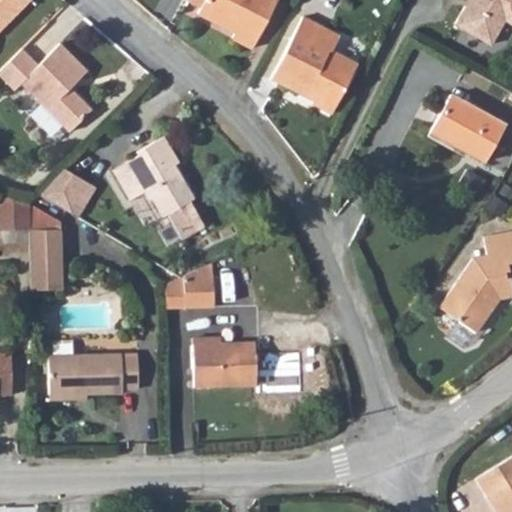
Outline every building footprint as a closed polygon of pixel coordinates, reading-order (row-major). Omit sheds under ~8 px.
[(0,0),(0,25),(25,0),(0,0)] [(184,0),(182,5),(196,12),(203,0),(184,0)] [(203,0),(196,12),(233,32),(230,38),(248,47),(272,0),(203,0)] [(511,0),(470,0),(466,8),(463,6),(453,24),(489,44),(503,20),(511,25),(511,0)] [(300,17),(288,40),(310,51),(322,28),(300,17)] [(310,51),(288,40),(268,78),(303,95),(308,85),(317,90),(312,100),(310,99),(308,104),(328,114),(354,63),(327,49),(335,35),(322,28),(310,51)] [(33,65),(19,51),(0,69),(0,74),(7,81),(12,86),(17,81),(38,102),(60,124),(65,130),(89,107),(68,86),(85,70),(57,42),(33,65)] [(308,85),(303,95),(310,99),(312,100),(317,90),(308,85)] [(448,93),(425,132),(478,162),(501,123),(448,93)] [(49,135),(60,124),(38,102),(27,113),(49,135)] [(176,161),(161,136),(134,152),(136,155),(110,170),(126,198),(137,191),(143,201),(148,198),(158,216),(164,213),(179,239),(202,225),(187,200),(191,197),(172,164),(176,161)] [(79,178),(63,168),(37,194),(68,213),(76,200),(68,195),(79,178)] [(68,213),(75,218),(94,187),(79,178),(68,195),(76,200),(68,213)] [(142,225),(158,216),(148,198),(143,201),(137,191),(126,198),(142,225)] [(0,228),(25,227),(26,202),(0,193),(0,228)] [(25,227),(28,285),(58,286),(58,222),(26,202),(25,227)] [(511,236),(511,229),(492,231),(493,243),(511,241),(511,236)] [(511,241),(493,243),(492,231),(477,233),(479,252),(466,255),(431,305),(468,330),(491,296),(506,294),(500,260),(511,259),(511,241)] [(205,260),(178,273),(179,308),(207,307),(205,260)] [(178,273),(171,276),(161,283),(161,309),(179,308),(178,273)] [(70,353),(70,340),(51,340),(51,353),(70,353)] [(191,388),(254,388),(254,397),(286,397),(286,353),(254,353),(253,341),(216,341),(191,341),(191,388)] [(0,393),(10,394),(9,351),(0,350),(0,393)] [(46,353),(47,397),(83,396),(83,392),(121,392),(121,387),(135,387),(135,352),(70,353),(51,353),(46,353)] [(472,476),(493,511),(511,511),(511,455),(510,452),(472,476)]
